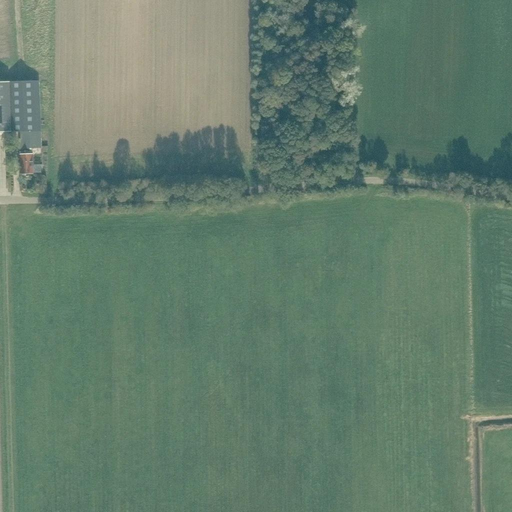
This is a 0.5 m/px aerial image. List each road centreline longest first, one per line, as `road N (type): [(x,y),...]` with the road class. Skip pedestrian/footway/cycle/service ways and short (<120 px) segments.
road 1 (unclassified): [(511,199),(358,180),(123,200),(0,200)]
road 2 (track): [(11,511),(2,200)]
